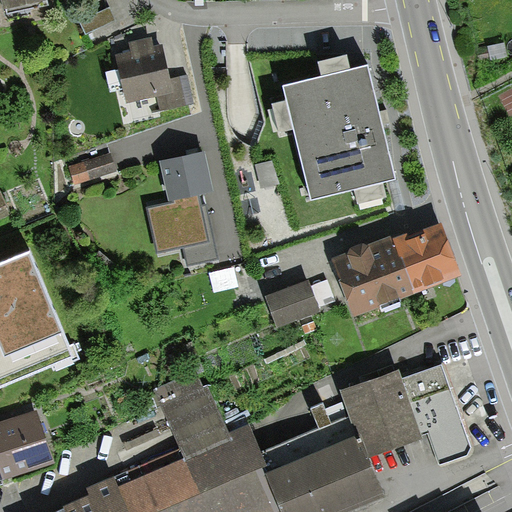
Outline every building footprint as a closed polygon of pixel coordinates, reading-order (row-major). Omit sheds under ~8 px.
[(2,0),(5,9),(44,0),(2,0)] [(110,7),(80,21),(86,33),(116,19),(110,7)] [(132,51),(116,55),(127,104),(156,97),(159,112),(195,105),(188,74),(171,78),(164,42),(155,44),(153,36),(129,41),(132,51)] [(351,51),(323,52),(324,65),(352,64),(351,51)] [(396,180),(367,63),(281,84),(310,201),(396,180)] [(210,241),(202,206),(199,194),(214,190),(205,151),(161,161),(170,203),(147,208),(157,253),(183,247),(210,241)] [(111,153),(70,166),(75,184),(117,171),(111,153)] [(276,160),(260,164),(266,186),(282,182),(276,160)] [(210,241),(183,247),(188,265),(218,259),(205,205),(202,206),(210,241)] [(348,253),(330,259),(352,318),(462,275),(442,223),(393,240),(391,235),(369,244),(363,244),(351,249),(348,253)] [(0,388),(54,366),(56,370),(81,360),(74,344),(69,346),(29,250),(0,261),(0,388)] [(309,280),(266,296),(278,328),(321,312),(319,308),(311,286),(309,280)] [(327,280),(311,286),(319,308),(335,302),(327,280)] [(442,364),(401,379),(411,404),(451,389),(442,364)] [(341,392),(350,416),(358,435),(360,434),(369,458),(424,438),(423,434),(411,404),(401,379),(398,370),(341,392)] [(181,448),(114,477),(128,511),(277,511),(281,511),(262,468),(267,466),(261,453),(249,423),(229,432),(208,385),(203,387),(197,372),(145,394),(153,411),(162,406),(181,448)] [(451,389),(411,404),(423,434),(428,431),(440,464),(467,453),(471,446),(451,389)] [(311,409),(319,429),(332,423),(324,404),(311,409)] [(0,479),(54,462),(37,409),(0,420),(0,479)] [(319,429),(261,453),(267,466),(262,468),(281,511),(277,511),(343,511),(384,494),(369,458),(360,434),(358,435),(350,416),(332,423),(319,429)] [(64,509),(55,511),(128,511),(114,477),(87,489),(90,495),(63,506),(64,509)]
